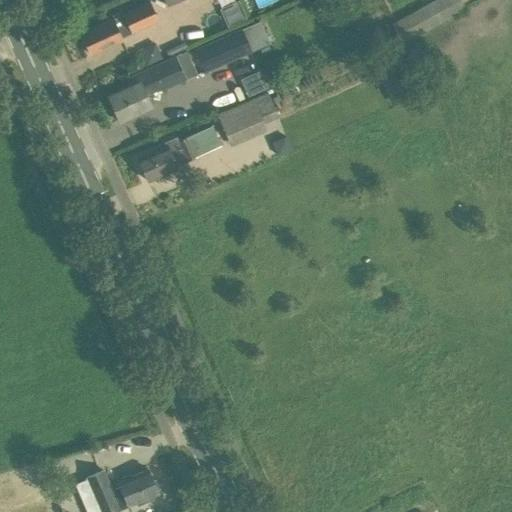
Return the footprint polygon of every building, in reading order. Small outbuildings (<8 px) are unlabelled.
[(112,19),(82,33),(90,53),(92,55),(122,41),(118,32),(130,27),(132,33),(157,21),(149,2),(124,14),(124,15),(112,19)] [(260,20),(197,50),(207,72),(252,51),(252,50),(270,42),(260,20)] [(132,86),(110,96),(120,120),(150,107),(146,96),(161,89),(162,91),(196,75),(186,52),(129,79),(132,86)] [(253,100),(217,115),(229,145),(266,130),(253,100)] [(166,147),(139,160),(149,182),(178,169),(176,165),(221,145),(213,128),(180,142),(178,137),(164,143),(166,147)] [(272,141),(277,154),(290,149),(284,136),(272,141)] [(99,471),(82,479),(96,511),(112,511),(133,503),(134,507),(152,499),(151,496),(158,493),(156,489),(158,488),(154,479),(152,480),(147,468),(127,477),(126,475),(116,479),(117,481),(114,483),(116,488),(108,491),(99,471)]
